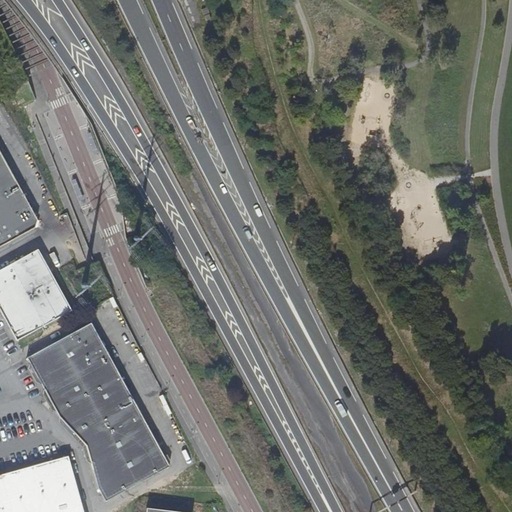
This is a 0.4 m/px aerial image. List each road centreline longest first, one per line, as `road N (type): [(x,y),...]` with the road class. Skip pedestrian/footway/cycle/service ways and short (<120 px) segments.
road 1 (trunk): [(24,0),(119,137),(324,511)]
road 2 (trunk): [(57,0),(107,77),(336,511)]
road 3 (motorway): [(396,500),(240,235),(123,0)]
road 4 (motorway): [(396,500),(158,0)]
